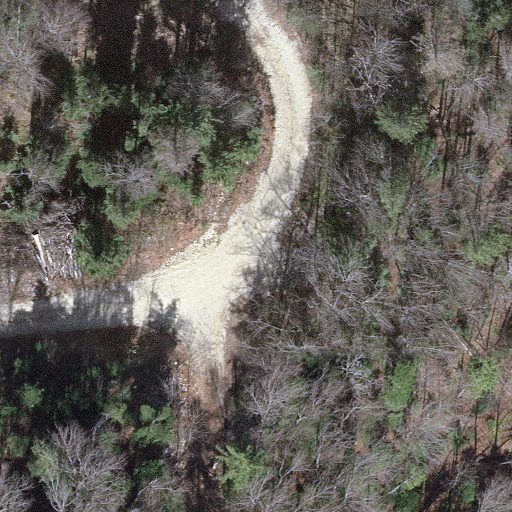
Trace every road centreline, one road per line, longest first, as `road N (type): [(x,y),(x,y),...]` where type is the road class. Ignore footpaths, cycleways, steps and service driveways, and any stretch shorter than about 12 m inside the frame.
road 1 (track): [(0,319),(200,275),(240,255),(270,223),(290,178),(297,123),(289,71),(267,25),(243,0)]
road 2 (track): [(200,275),(212,390),(206,511)]
